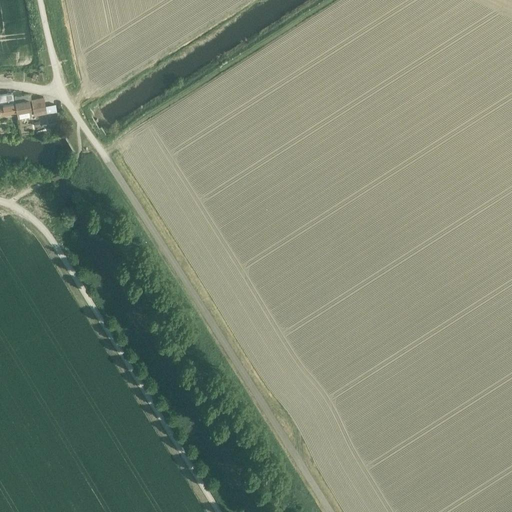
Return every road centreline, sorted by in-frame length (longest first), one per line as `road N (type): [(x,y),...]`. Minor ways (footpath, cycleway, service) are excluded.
road 1 (unclassified): [(331,511),(59,94)]
road 2 (unclassified): [(217,511),(59,253),(35,222),(0,201)]
